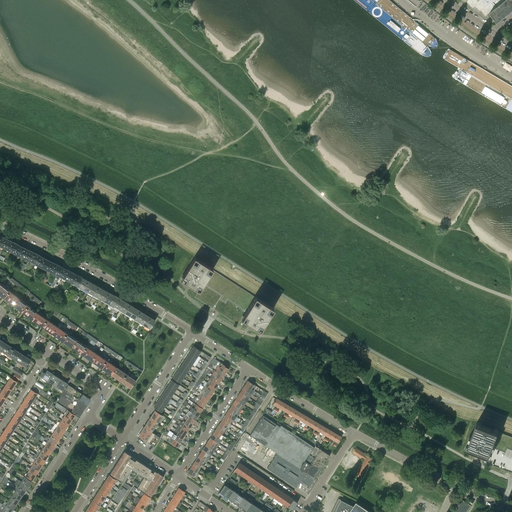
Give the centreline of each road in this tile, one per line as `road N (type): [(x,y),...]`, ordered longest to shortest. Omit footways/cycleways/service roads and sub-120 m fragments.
road 1 (residential): [(191,330),(0,225)]
road 2 (residential): [(207,497),(232,456),(307,504)]
road 3 (residential): [(178,477),(247,367)]
road 4 (residential): [(406,0),(511,76)]
road 5 (residential): [(122,439),(191,330)]
road 6 (residential): [(355,432),(247,367)]
